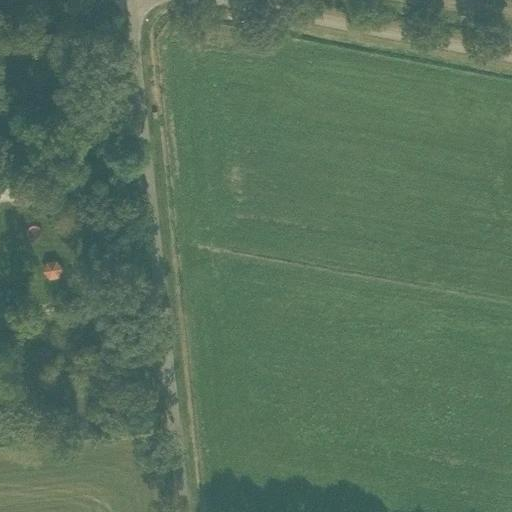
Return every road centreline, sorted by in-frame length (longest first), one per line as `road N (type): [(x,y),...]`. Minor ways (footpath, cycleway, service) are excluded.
road 1 (unclassified): [(180,511),(127,0)]
road 2 (unclassified): [(511,61),(201,0)]
